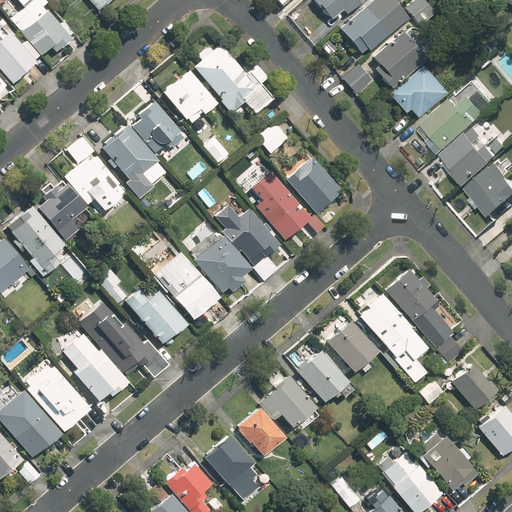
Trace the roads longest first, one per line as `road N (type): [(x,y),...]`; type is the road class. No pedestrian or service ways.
road 1 (residential): [(45,511),(404,203)]
road 2 (tertiary): [(404,203),(230,0)]
road 3 (residential): [(184,0),(0,158)]
road 4 (tertiary): [(511,326),(404,203)]
